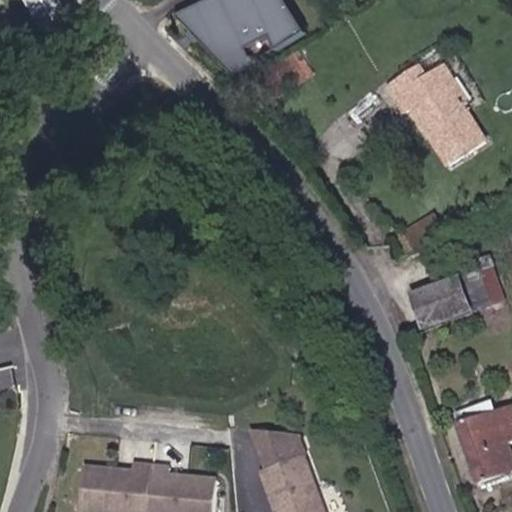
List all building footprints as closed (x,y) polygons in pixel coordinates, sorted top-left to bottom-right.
[(53,0),(17,0),(28,20),(56,6),(53,0)] [(304,29),(285,0),(204,0),(176,14),(231,71),(304,29)] [(434,76),(428,67),(394,84),(412,117),(420,112),(450,165),(485,144),(466,107),(471,104),(452,67),(434,76)] [(418,296),(433,335),(504,304),(490,267),(475,273),(418,296)] [(511,401),(459,423),(487,485),(511,474),(511,401)] [(334,511),(315,454),(271,469),(285,511),(334,511)] [(124,511),(220,511),(224,481),(176,475),(177,467),(141,463),(140,471),(92,466),(88,508),(124,511)]
